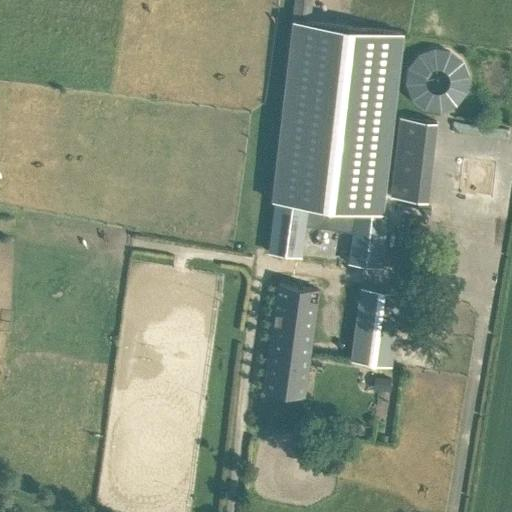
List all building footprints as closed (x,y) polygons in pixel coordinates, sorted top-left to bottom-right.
[(311,12),(311,0),(293,0),(293,11),(311,12)] [(289,21),(262,199),(296,204),(340,211),(373,216),(400,38),(289,21)] [(409,49),(409,105),(466,105),(466,48),(409,49)] [(397,113),(390,194),(429,198),(436,116),(397,113)] [(262,199),(255,247),(289,252),(296,204),(262,199)] [(340,211),(332,258),(366,263),(373,216),(340,211)] [(268,363),(264,389),(304,394),(307,368),(318,288),(279,282),(268,363)] [(361,286),(351,358),(391,363),(401,292),(361,286)]
